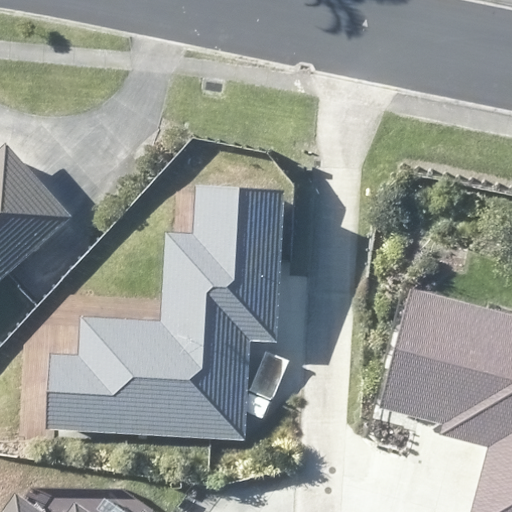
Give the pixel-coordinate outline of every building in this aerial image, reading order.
[(0,287),(74,222),(10,150),(0,158),(0,287)] [(278,190),(199,186),(197,241),(168,240),(164,324),(89,321),(87,362),(51,360),(48,434),(242,443),(247,340),(272,341),(278,190)] [(65,262),(53,250),(34,269),(46,281),(65,262)] [(511,511),(511,322),(415,296),(383,413),(492,442),(473,511),(511,511)] [(45,511),(19,497),(8,511),(45,511)]
